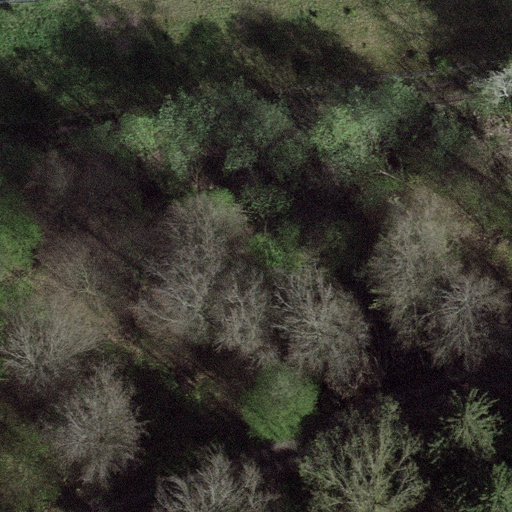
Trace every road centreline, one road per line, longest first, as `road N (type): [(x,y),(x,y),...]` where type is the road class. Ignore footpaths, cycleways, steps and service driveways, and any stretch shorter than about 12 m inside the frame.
road 1 (track): [(0,140),(511,58)]
road 2 (track): [(116,511),(511,364)]
